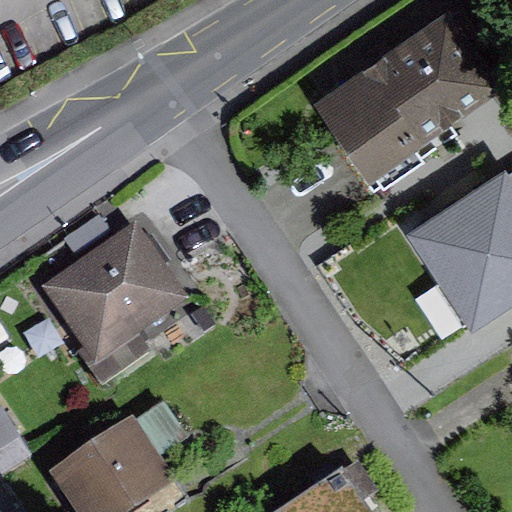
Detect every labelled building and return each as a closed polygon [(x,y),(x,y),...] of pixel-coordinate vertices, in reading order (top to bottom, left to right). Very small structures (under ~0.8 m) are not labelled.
[(445,8),(310,105),(369,187),(504,91),(445,8)] [(440,268),(457,257),(490,308),(511,293),(511,186),(503,173),(416,231),(440,268)] [(52,290),(91,348),(82,354),(102,384),(147,353),(132,332),(179,300),(133,234),(52,290)] [(129,432),(62,476),(85,511),(120,511),(164,483),(148,459),(182,436),(165,410),(129,433),(129,432)] [(367,511),(359,499),(370,490),(354,468),(344,476),(342,473),(283,511),(367,511)] [(173,477),(164,483),(120,511),(171,511),(189,501),(173,477)]
